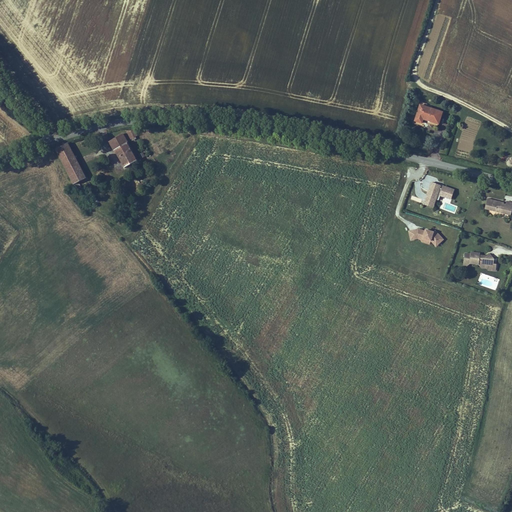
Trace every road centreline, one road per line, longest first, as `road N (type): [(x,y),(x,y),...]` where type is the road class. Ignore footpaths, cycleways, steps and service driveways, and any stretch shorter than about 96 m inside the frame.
road 1 (secondary): [(0,160),(105,124),(183,118),(381,151),(511,183)]
road 2 (track): [(260,511),(256,425),(100,220),(113,168),(98,126)]
